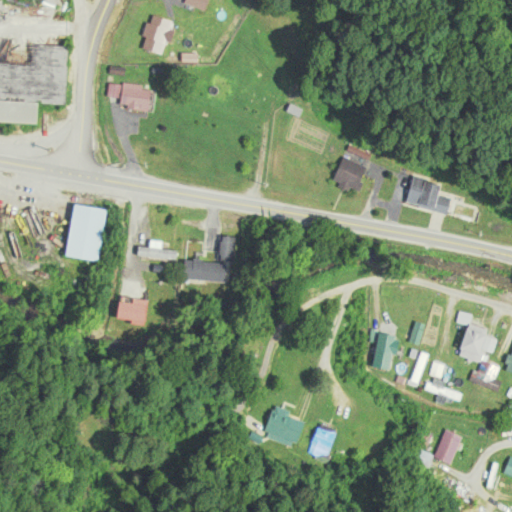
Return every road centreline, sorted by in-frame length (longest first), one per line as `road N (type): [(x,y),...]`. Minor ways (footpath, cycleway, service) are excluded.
road 1 (primary): [(511,257),(0,159)]
road 2 (residential): [(72,173),(104,0)]
